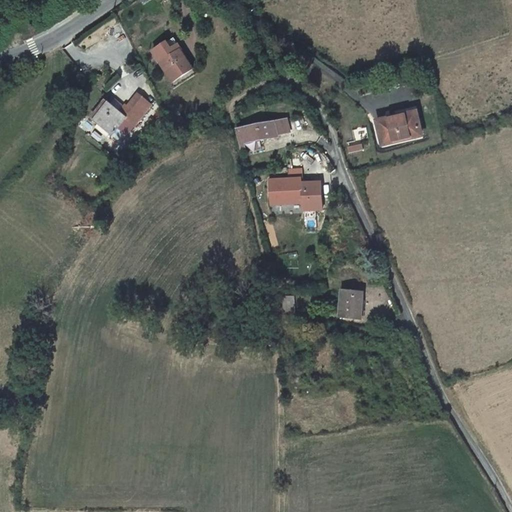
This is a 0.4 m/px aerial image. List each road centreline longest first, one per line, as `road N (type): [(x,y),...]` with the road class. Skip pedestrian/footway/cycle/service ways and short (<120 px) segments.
road 1 (unclassified): [(222,0),(245,10),(283,69),(315,97),(444,398),(511,510)]
road 2 (track): [(279,511),(279,357)]
road 3 (tertiary): [(0,59),(32,50),(110,0)]
